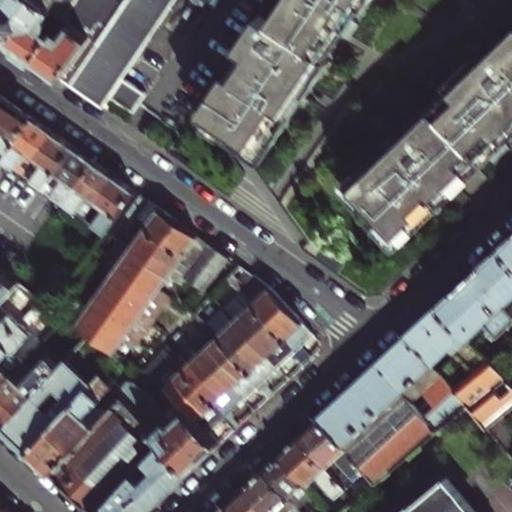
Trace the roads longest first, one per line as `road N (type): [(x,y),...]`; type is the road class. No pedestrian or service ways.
road 1 (residential): [(372,336),(0,62)]
road 2 (residential): [(372,336),(182,511)]
road 3 (residential): [(511,203),(372,336)]
